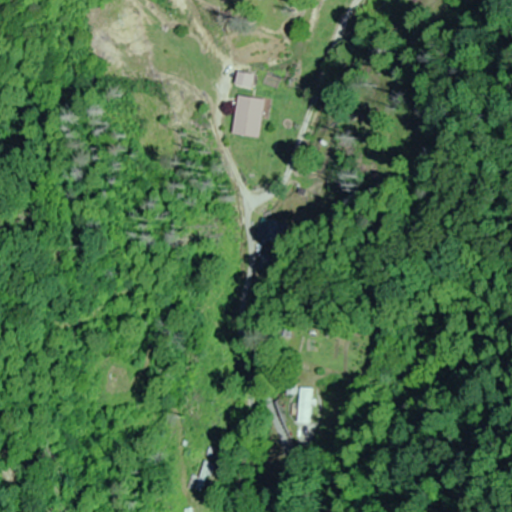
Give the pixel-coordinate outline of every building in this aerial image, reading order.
[(253,77),(236,73),(232,86),(249,90),(253,77)] [(258,140),(265,102),(237,96),(230,135),(258,140)] [(258,240),(277,242),(279,223),(260,220),(258,240)] [(302,423),(315,423),(315,387),(302,387),(302,423)] [(191,488),(203,494),(217,466),(205,460),(191,488)]
